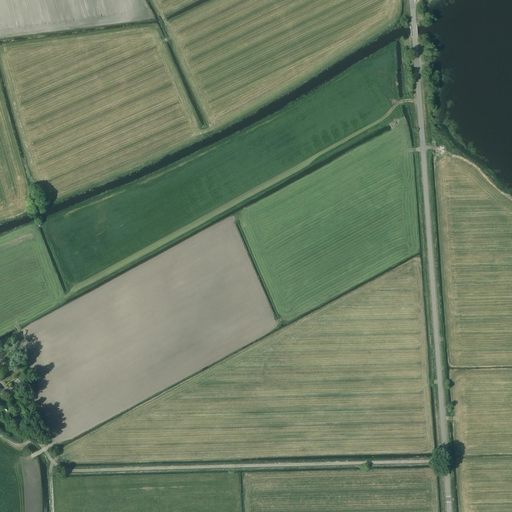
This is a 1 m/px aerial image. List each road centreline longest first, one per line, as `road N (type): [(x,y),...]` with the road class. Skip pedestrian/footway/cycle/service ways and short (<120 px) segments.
road 1 (tertiary): [(448,511),(412,0)]
road 2 (track): [(444,459),(66,471),(10,397)]
